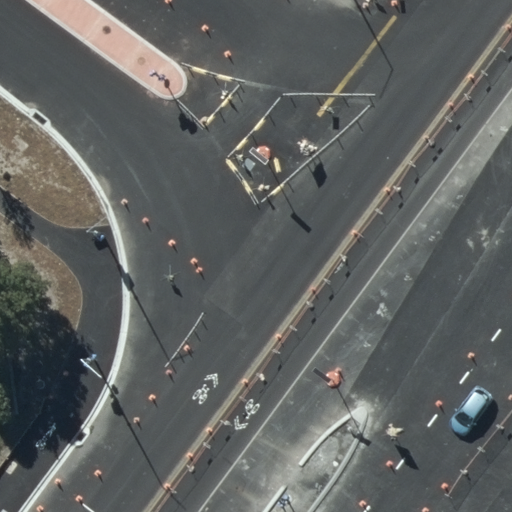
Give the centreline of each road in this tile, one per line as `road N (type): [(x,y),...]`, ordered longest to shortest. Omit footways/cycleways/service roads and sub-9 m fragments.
road 1 (tertiary): [(414,339),(0,31)]
road 2 (tertiary): [(190,0),(497,227)]
road 3 (primary): [(289,511),(414,339)]
road 4 (primary): [(414,339),(497,227)]
road 5 (tertiary): [(511,412),(414,339)]
